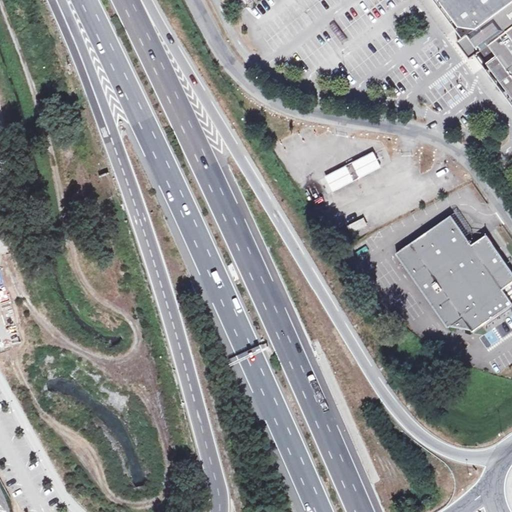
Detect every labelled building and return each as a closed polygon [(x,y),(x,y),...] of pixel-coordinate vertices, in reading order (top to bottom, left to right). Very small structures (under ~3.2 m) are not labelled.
[(511,0),(438,0),(449,13),(454,21),(455,22),(458,26),(472,28),(476,29),(482,37),(488,45),(489,44),(490,45),(495,52),(497,54),(487,61),(492,69),(508,90),(511,95),(511,0)] [(414,39),(419,35),(413,26),(407,30),(414,39)] [(482,37),(476,29),(467,35),(459,41),(471,57),(480,51),(488,45),(482,37)] [(375,154),(354,165),(361,179),(382,168),(375,154)] [(361,179),(354,165),(347,168),(354,182),(361,179)] [(354,182),(347,168),(327,179),(334,192),(354,182)] [(451,215),(396,254),(448,330),(451,328),(460,330),(463,330),(471,332),(473,334),(494,319),(511,307),(511,301),(504,291),(510,286),(511,288),(511,271),(487,234),(472,245),(451,215)] [(365,218),(348,226),(352,233),(368,225),(365,218)]
